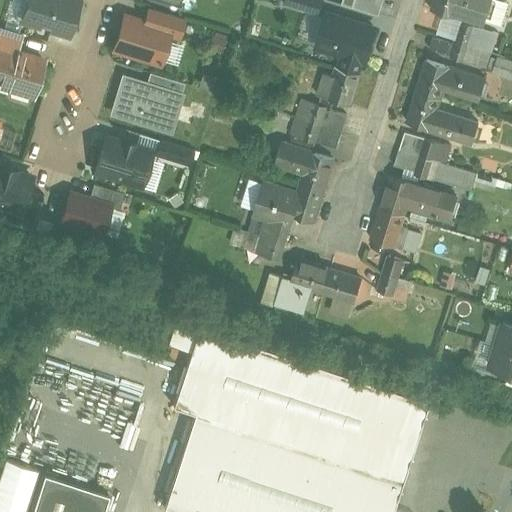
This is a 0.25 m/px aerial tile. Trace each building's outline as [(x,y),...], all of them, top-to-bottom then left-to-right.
[(79,0),(29,0),(23,20),(69,34),(80,0),(79,0)] [(343,2),(335,0),(328,0),(323,15),(340,20),(354,24),(354,23),(359,7),(354,6),(343,2)] [(355,0),(354,6),(359,7),(379,13),(383,0),(355,0)] [(493,0),(436,0),(434,9),(457,16),(458,14),(486,23),(493,0)] [(185,18),(150,7),(146,21),(171,29),(170,34),(179,37),(185,18)] [(379,13),(359,7),(354,23),(374,29),(379,13)] [(146,21),(125,15),(115,48),(161,62),(170,34),(171,29),(146,21)] [(354,24),(340,20),(334,40),(337,41),(334,50),(342,53),(338,65),(361,72),(370,41),(351,35),(354,24)] [(499,31),(464,21),(459,38),(471,42),(484,46),(493,49),(499,31)] [(23,32),(0,25),(0,45),(17,51),(23,32)] [(226,39),(215,36),(211,47),(223,51),(226,39)] [(457,43),(436,36),(432,47),(454,54),(457,43)] [(471,42),(459,38),(457,43),(454,54),(454,55),(479,62),(484,46),(471,42)] [(17,51),(0,45),(0,87),(10,91),(12,87),(34,94),(45,60),(17,51)] [(511,60),(494,57),(491,74),(511,77),(511,60)] [(451,66),(428,59),(418,90),(441,97),(445,85),(451,66)] [(361,72),(338,65),(335,76),(326,73),(319,93),(351,103),(361,72)] [(488,78),(451,66),(445,85),(482,97),(488,78)] [(150,72),(146,84),(181,95),(185,82),(150,72)] [(146,84),(125,77),(114,112),(170,130),(181,95),(146,84)] [(441,97),(418,90),(409,121),(432,128),(438,109),(441,97)] [(327,108),(302,100),(297,117),(322,125),(327,108)] [(347,115),(327,108),(322,125),(343,131),(347,115)] [(480,122),(438,109),(432,128),(475,142),(480,122)] [(322,125),(297,117),(292,134),(317,142),(322,125)] [(343,131),(322,125),(317,142),(337,148),(343,131)] [(427,137),(406,131),(401,149),(421,155),(427,137)] [(153,149),(107,135),(96,170),(142,185),(153,149)] [(453,145),(427,137),(421,155),(447,163),(453,145)] [(195,149),(161,139),(156,154),(190,165),(195,149)] [(335,158),(283,142),(277,162),(305,171),(302,182),(325,189),(335,158)] [(401,149),(400,149),(395,165),(416,171),(421,155),(401,149)] [(447,163),(421,155),(416,171),(415,172),(472,190),(477,172),(448,163),(447,163)] [(33,176),(0,166),(0,204),(20,211),(22,211),(29,189),(33,176)] [(415,183),(392,176),(382,207),(405,214),(409,203),(415,183)] [(125,192),(94,182),(94,183),(96,184),(92,198),(111,204),(111,205),(120,208),(125,192)] [(298,194),(265,183),(255,213),(267,217),(291,225),(294,215),(316,222),(327,190),(325,189),(302,182),(301,182),(298,194)] [(457,197),(415,183),(409,203),(451,216),(457,197)] [(29,189),(22,211),(20,211),(16,223),(34,228),(45,194),(29,189)] [(92,198),(71,191),(62,220),(102,232),(111,205),(111,204),(92,198)] [(405,214),(382,207),(372,238),(395,246),(402,226),(405,214)] [(291,225),(267,217),(261,234),(285,241),(286,241),(291,225)] [(410,228),(402,226),(395,246),(403,248),(410,228)] [(285,241),(261,234),(256,250),(280,257),(285,241)] [(402,260),(390,256),(384,272),(397,276),(402,260)] [(300,258),(294,279),(285,276),(277,300),(306,310),(314,287),(324,290),(332,268),(300,258)] [(363,278),(332,268),(324,290),(355,300),(363,278)] [(397,276),(384,272),(379,288),(392,292),(394,285),(397,277),(397,276)] [(410,281),(397,277),(394,285),(408,290),(410,281)] [(511,324),(504,322),(497,344),(511,348),(511,324)] [(433,401),(200,325),(174,405),(196,412),(196,410),(407,479),(433,401)] [(511,348),(497,344),(491,366),(511,372),(511,348)] [(407,479),(196,410),(196,412),(165,506),(181,511),(410,511),(398,508),(407,479)] [(102,511),(109,492),(45,471),(31,511),(102,511)]
